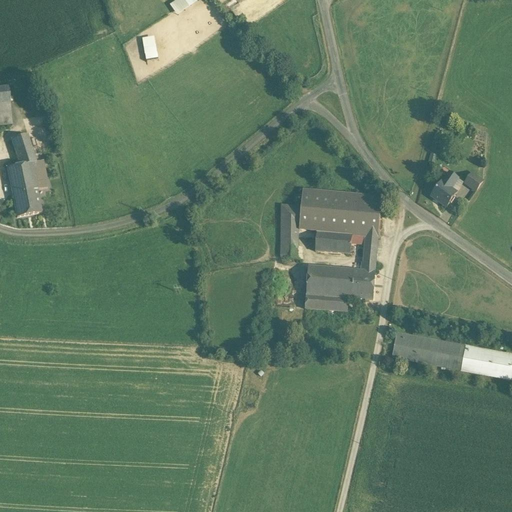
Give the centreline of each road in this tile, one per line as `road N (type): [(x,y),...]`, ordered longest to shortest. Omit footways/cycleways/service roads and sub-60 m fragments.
road 1 (unclassified): [(0,229),(19,236),(96,231),(151,215),(199,192),(308,99)]
road 2 (unclassified): [(340,511),(393,245),(424,214)]
